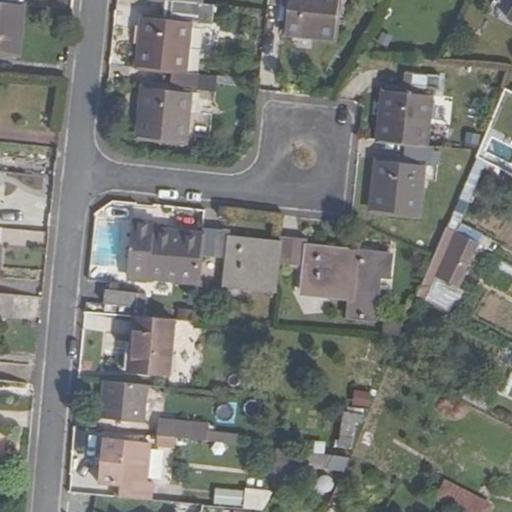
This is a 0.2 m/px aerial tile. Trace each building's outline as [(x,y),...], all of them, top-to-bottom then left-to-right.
[(165,0),(163,18),(172,19),(174,1),(165,0)] [(267,0),(267,5),(287,7),(284,35),(335,40),(339,0),(267,0)] [(212,28),(214,6),(201,5),(174,1),(172,19),(163,18),(144,16),(138,68),(171,71),(186,72),(192,25),(212,28)] [(0,52),(19,55),(24,6),(0,3),(0,52)] [(198,94),(200,74),(186,72),(171,71),(169,91),(143,88),(138,137),(185,142),(191,92),(198,94)] [(383,92),(378,142),(405,145),(425,147),(431,98),(438,99),(441,77),(403,72),(401,94),(383,92)] [(472,118),(461,116),(458,128),(469,131),(472,118)] [(431,166),(433,148),(425,147),(405,145),(403,164),(376,161),(371,210),(417,215),(423,165),(431,166)] [(149,277),(198,282),(200,255),(202,235),(154,230),(154,223),(134,221),(131,248),(127,274),(149,277)] [(416,296),(450,310),(481,236),(446,222),(416,296)] [(213,257),(216,229),(203,227),(202,235),(200,255),(213,257)] [(213,257),(223,257),(225,230),(216,229),(213,257)] [(232,231),(225,230),(223,257),(228,258),(225,285),(275,290),(278,264),(280,244),(231,238),(232,231)] [(289,264),(291,237),(281,236),(280,244),(278,264),(289,264)] [(301,238),(291,237),(289,264),(299,265),(301,238)] [(308,239),(301,238),(299,265),(305,266),(303,293),(350,298),(348,316),(376,320),(380,276),(391,277),(393,256),(307,246),(308,239)] [(108,281),(107,289),(105,303),(135,307),(137,293),(117,290),(118,282),(108,281)] [(145,294),(137,293),(135,307),(144,308),(145,294)] [(174,320),(135,317),(129,371),(169,375),(174,320)] [(401,321),(384,319),(383,332),(399,334),(401,321)] [(147,385),(105,380),(101,418),(143,422),(147,385)] [(494,397),(469,384),(462,396),(487,410),(494,397)] [(363,429),(368,415),(344,411),(337,450),(352,452),(356,426),(363,429)] [(155,441),(205,443),(206,420),(155,418),(155,441)] [(118,485),(117,496),(155,500),(158,482),(146,481),(124,479),(128,441),(104,438),(99,483),(118,485)] [(150,444),(140,443),(128,441),(124,479),(146,481),(150,444)] [(307,451),(301,460),(329,464),(328,468),(345,470),(351,457),(307,451)] [(436,500),(459,511),(488,511),(492,505),(446,481),(436,500)] [(214,485),(213,503),(241,505),(242,487),(214,485)] [(244,487),(242,507),(266,509),(268,489),(244,487)]
